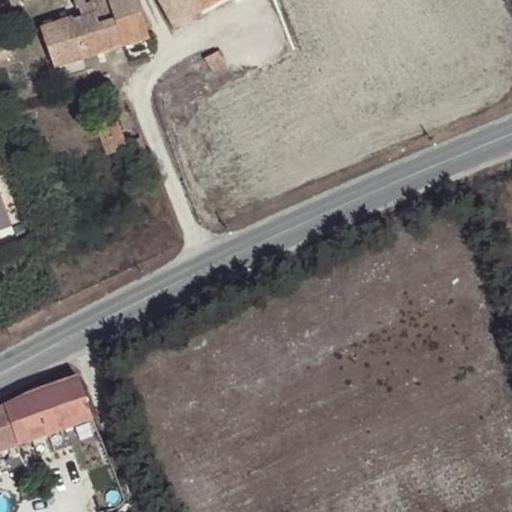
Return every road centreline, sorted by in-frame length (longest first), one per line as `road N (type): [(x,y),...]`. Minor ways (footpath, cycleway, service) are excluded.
road 1 (primary): [(209,268),(511,133)]
road 2 (unclassified): [(209,268),(138,97),(141,74),(166,57),(146,0)]
road 3 (primary): [(0,374),(209,268)]
road 4 (track): [(76,335),(145,511)]
